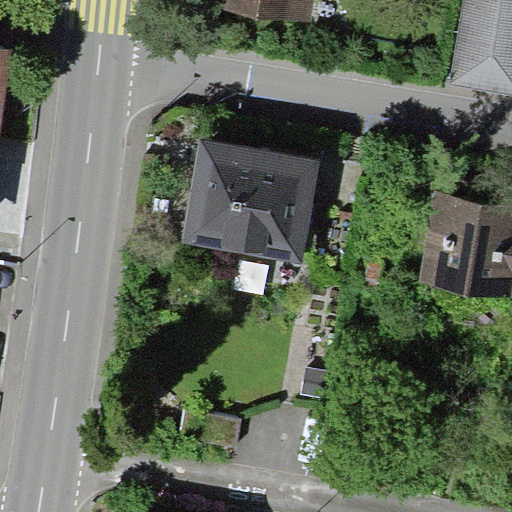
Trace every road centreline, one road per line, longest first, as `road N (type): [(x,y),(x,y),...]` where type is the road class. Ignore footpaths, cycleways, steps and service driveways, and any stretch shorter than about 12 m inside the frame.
road 1 (residential): [(511,127),(95,56)]
road 2 (primary): [(95,56),(45,464)]
road 3 (residential): [(369,511),(45,464)]
